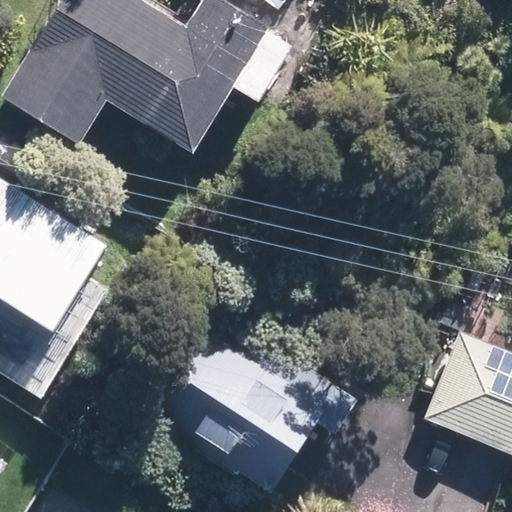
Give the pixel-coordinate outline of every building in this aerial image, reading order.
[(200,0),(194,13),(168,0),(64,0),(17,90),(99,133),(122,89),(217,138),(249,75),(279,90),(314,22),(272,0),(200,0)] [(138,237),(0,160),(0,361),(53,391),(138,237)] [(375,383),(232,300),(160,423),(283,494),(329,415),(350,427),(375,383)] [(511,330),(466,314),(432,409),(511,437),(511,330)] [(0,431),(4,425),(0,423),(0,480),(18,448),(0,438),(0,431)]
